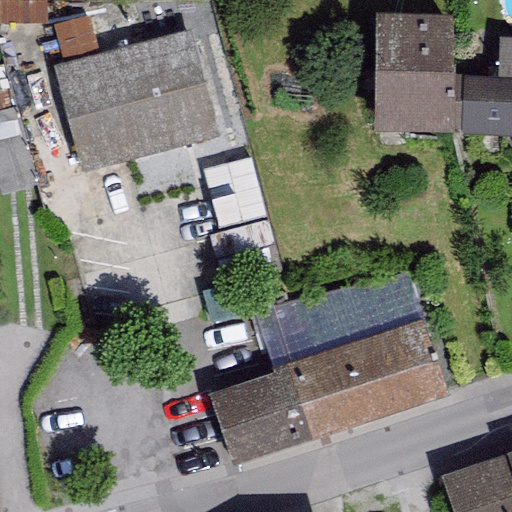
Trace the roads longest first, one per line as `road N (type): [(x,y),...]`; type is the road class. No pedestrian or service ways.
road 1 (unknown): [(129,172),(169,318),(177,511)]
road 2 (residential): [(209,511),(511,408)]
